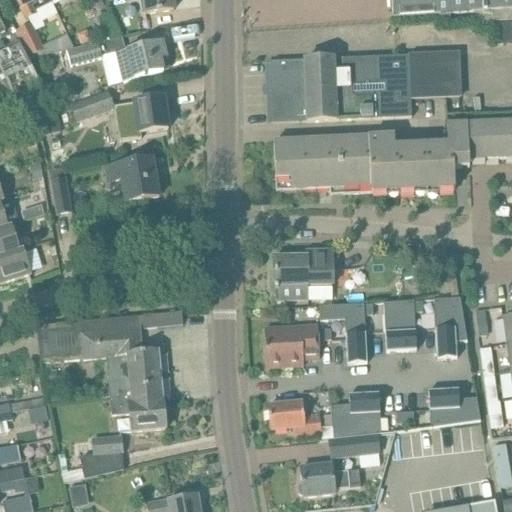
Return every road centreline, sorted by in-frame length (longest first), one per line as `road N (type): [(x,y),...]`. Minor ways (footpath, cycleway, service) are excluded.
road 1 (residential): [(225,227),(336,226),(511,245)]
road 2 (residential): [(461,381),(228,390)]
road 3 (residential): [(0,312),(177,270),(225,268)]
road 4 (tertiary): [(225,227),(224,0)]
road 5 (tertiary): [(244,511),(228,390)]
road 6 (tertiary): [(228,390),(225,268)]
